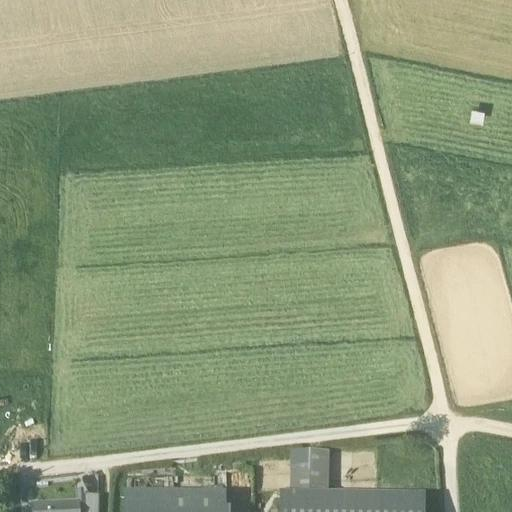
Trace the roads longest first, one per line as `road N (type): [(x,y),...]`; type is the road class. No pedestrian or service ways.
road 1 (track): [(511,432),(443,418),(0,474)]
road 2 (track): [(443,418),(333,0)]
